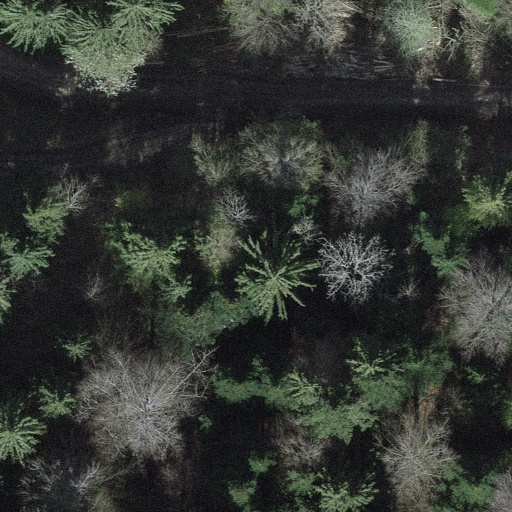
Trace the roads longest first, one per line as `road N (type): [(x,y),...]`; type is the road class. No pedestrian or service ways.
road 1 (track): [(0,75),(75,104),(372,94),(511,103)]
road 2 (track): [(0,179),(43,182),(194,151),(268,101)]
